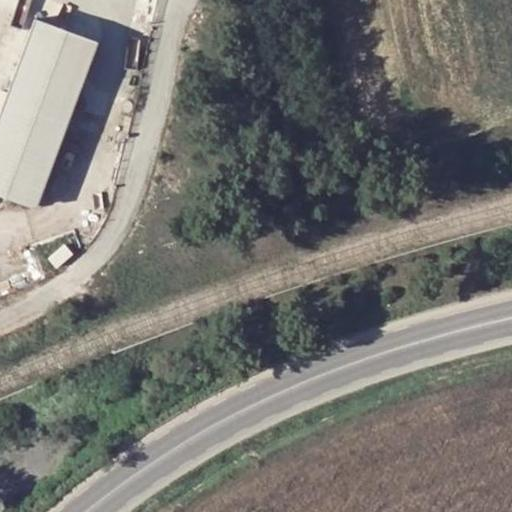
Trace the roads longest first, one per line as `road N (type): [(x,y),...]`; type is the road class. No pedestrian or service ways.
road 1 (secondary): [(88,511),(204,429),(304,381),(511,320)]
road 2 (unclassified): [(133,189),(181,0)]
